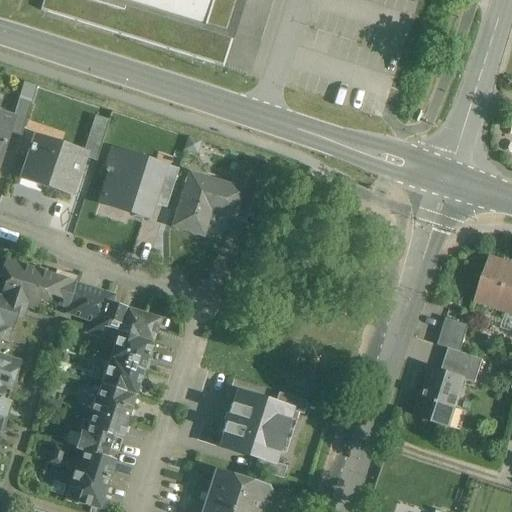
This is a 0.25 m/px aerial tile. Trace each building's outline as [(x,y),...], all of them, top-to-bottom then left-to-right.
[(43,0),(40,12),(224,69),(226,62),(234,35),(225,32),(235,0),(43,0)] [(0,115),(0,160),(13,120),(0,115)] [(94,117),(82,158),(96,162),(109,122),(94,117)] [(78,155),(34,141),(32,147),(31,147),(29,152),(30,152),(22,175),(72,191),(77,175),(72,173),(78,155)] [(165,167),(111,150),(105,170),(103,169),(102,172),(108,174),(100,200),(102,201),(102,200),(125,208),(129,214),(129,215),(148,221),(158,190),(165,167)] [(177,171),(165,167),(158,190),(170,194),(177,171)] [(242,191),(188,174),(172,228),(202,237),(211,208),(234,216),(235,216),(243,191),(242,191)] [(259,179),(247,175),(242,191),(243,191),(235,216),(234,216),(232,221),(244,225),(259,179)] [(511,264),(489,257),(474,302),(511,314),(511,264)] [(0,296),(0,295),(0,296),(27,305),(27,306),(36,309),(38,303),(38,300),(67,309),(75,284),(37,272),(5,262),(0,275),(0,277),(5,280),(0,296)] [(98,291),(75,284),(67,309),(65,315),(88,323),(92,324),(98,326),(105,328),(112,305),(105,303),(107,294),(98,291)] [(0,326),(11,331),(15,317),(23,319),(27,306),(27,305),(0,296),(0,295),(0,296),(0,295),(0,326)] [(122,308),(112,305),(105,328),(115,332),(122,308)] [(132,311),(122,308),(115,332),(125,335),(132,311)] [(143,315),(132,311),(125,335),(135,338),(143,315)] [(160,320),(143,315),(135,338),(152,344),(160,320)] [(468,326),(445,319),(437,346),(448,349),(460,353),(468,326)] [(92,324),(86,328),(84,334),(94,338),(98,326),(92,324)] [(0,341),(7,344),(11,331),(0,326),(0,341)] [(115,332),(105,328),(98,326),(94,338),(107,342),(106,346),(113,348),(109,359),(143,371),(152,344),(135,338),(125,335),(115,332)] [(460,353),(448,349),(441,372),(463,379),(463,380),(475,384),(482,360),(460,353)] [(0,388),(10,391),(19,363),(0,356),(0,388)] [(143,371),(109,359),(101,386),(135,397),(143,371)] [(441,372),(431,369),(422,398),(420,397),(414,417),(444,426),(450,408),(453,409),(463,380),(463,379),(441,372)] [(135,397),(101,386),(97,398),(95,397),(90,413),(92,414),(92,413),(126,424),(135,397)] [(0,417),(5,419),(10,404),(6,403),(10,391),(0,388),(0,417)] [(289,411),(238,396),(223,448),(273,462),(289,411)] [(459,407),(452,426),(460,429),(467,410),(459,407)] [(126,424),(92,413),(92,414),(86,434),(80,432),(74,450),(83,453),(105,460),(105,459),(108,451),(117,454),(126,424)] [(69,448),(52,443),(48,455),(50,456),(48,464),(60,468),(62,460),(65,460),(69,448)] [(105,460),(83,453),(79,465),(76,464),(64,501),(99,511),(115,462),(105,459),(105,460)] [(260,511),(268,488),(214,471),(201,511),(260,511)]
